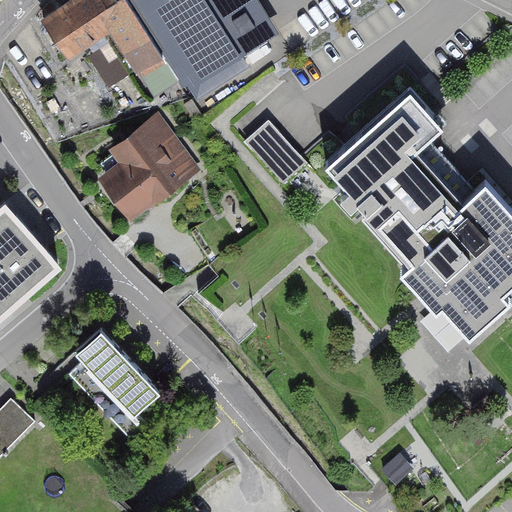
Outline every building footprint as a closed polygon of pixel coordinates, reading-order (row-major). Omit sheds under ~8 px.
[(134,0),(59,0),(43,10),(69,47),(113,20),(137,57),(161,42),(134,0)] [(278,21),(265,0),(139,0),(187,77),(278,21)] [(108,42),(92,52),(112,85),(128,75),(108,42)] [(414,84),(327,160),(415,260),(405,269),(443,312),(449,306),(472,332),(511,298),(504,289),(511,282),(511,206),(489,180),(462,204),(410,146),(443,117),(414,84)] [(103,166),(132,208),(196,165),(159,109),(113,140),(122,153),(103,166)] [(308,162),(270,119),(246,140),(284,183),(308,162)] [(0,322),(65,268),(11,201),(0,210),(0,322)] [(161,387),(102,326),(78,349),(86,358),(70,373),(134,438),(149,424),(137,411),(161,387)] [(0,456),(36,420),(15,400),(0,414),(0,456)] [(413,468),(401,454),(385,468),(398,482),(413,468)]
